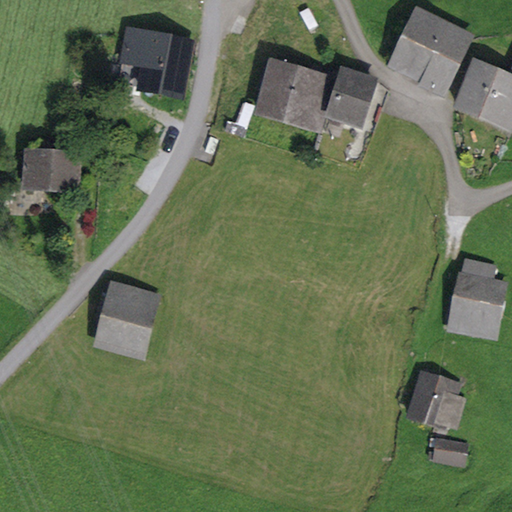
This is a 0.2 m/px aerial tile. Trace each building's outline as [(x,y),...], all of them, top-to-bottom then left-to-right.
[(423,85),(442,94),(469,37),(419,14),(394,68),(424,82),(423,85)] [(236,22),(231,33),(240,37),(245,26),(236,22)] [(184,95),(189,66),(184,66),(188,43),(129,32),(124,62),(146,66),(142,88),(184,95)] [(320,131),(335,81),(275,62),(271,73),(264,71),(260,87),(267,89),(259,113),(320,131)] [(468,84),(457,106),(483,117),(502,75),(477,63),(473,72),(468,69),(462,81),(468,84)] [(344,74),(330,117),(359,126),(373,83),(344,74)] [(511,78),(502,75),(483,117),(510,130),(511,125),(511,78)] [(213,155),(218,141),(211,138),(206,152),(213,155)] [(30,156),(28,187),(74,190),(76,159),(61,158),(62,145),(45,144),(44,157),(30,156)] [(491,284),(494,267),(465,262),(452,331),(496,339),(507,287),(491,284)] [(114,285),(99,343),(144,355),(160,297),(114,285)] [(442,428),(443,424),(455,428),(463,401),(452,397),(457,384),(422,374),(408,418),(442,428)] [(438,440),(434,461),(463,467),(467,446),(438,440)]
